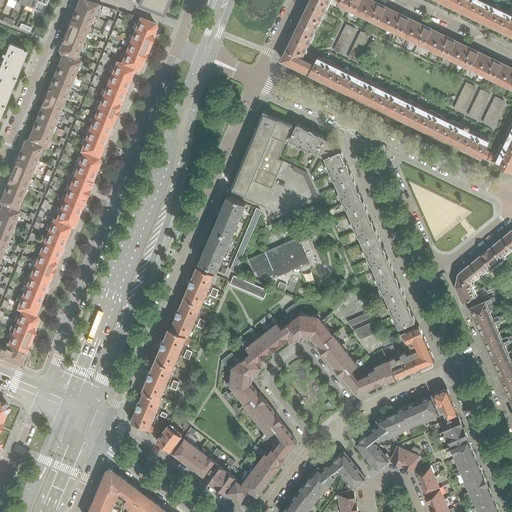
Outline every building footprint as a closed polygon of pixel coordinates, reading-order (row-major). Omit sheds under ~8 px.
[(45,0),(35,0),(32,8),(41,11),(45,0)] [(92,16),(95,10),(97,4),(83,0),(76,0),(73,9),(92,17),(92,16)] [(136,0),(135,3),(160,13),(165,0),(136,0)] [(310,0),(307,8),(322,15),(326,5),(315,0),(310,0)] [(351,11),(356,0),(341,0),(339,5),(351,11)] [(364,17),(372,0),(370,0),(356,0),(351,11),(364,17)] [(372,0),(364,17),(376,23),(384,6),(372,0)] [(453,0),(451,6),(462,11),(467,0),(453,0)] [(472,16),(480,0),(467,0),(462,11),(472,16)] [(480,0),(472,16),(483,21),(491,4),(482,0),(480,0)] [(483,21),(494,26),(502,9),(491,4),(483,21)] [(388,29),(396,12),(384,6),(376,23),(388,29)] [(322,15),(307,8),(302,17),(317,25),(322,15)] [(69,20),(88,28),(88,27),(90,21),(96,23),(98,18),(92,16),(92,17),(73,9),(69,20)] [(494,26),(504,32),(511,15),(511,14),(502,9),(494,26)] [(401,35),(408,18),(396,12),(388,29),(401,35)] [(131,27),(151,35),(155,26),(153,23),(138,17),(136,23),(133,22),(131,27)] [(317,25),(302,17),(297,27),(312,34),(317,25)] [(413,40),(421,24),(408,18),(401,35),(413,40)] [(69,20),(65,31),(83,38),(86,32),(91,34),(93,29),(88,27),(88,28),(69,20)] [(355,29),(346,24),(333,51),(343,55),(355,29)] [(421,24),(413,40),(425,46),(433,30),(421,24)] [(126,39),(147,47),(151,35),(131,27),(131,28),(133,29),(131,35),(128,33),(126,39)] [(312,34),(297,27),(293,36),(307,44),(312,34)] [(433,30),(425,46),(438,52),(445,36),(433,30)] [(81,45),(83,38),(65,31),(61,41),(79,49),(84,51),(86,46),(81,45)] [(369,35),(360,31),(348,58),(357,62),(369,35)] [(293,36),(288,46),(303,54),(307,44),(293,36)] [(445,36),(438,52),(450,58),(458,42),(445,36)] [(121,51),(142,59),(147,47),(126,39),(124,44),(127,45),(124,51),(122,49),(121,51)] [(79,49),(61,41),(57,50),(58,53),(60,54),(80,61),(75,59),(79,49)] [(19,66),(20,66),(22,61),(21,61),(25,49),(8,42),(0,60),(0,72),(14,77),(19,66)] [(462,64),(470,48),(458,42),(450,58),(462,64)] [(300,58),(303,54),(288,46),(282,58),(283,58),(284,61),(283,61),(306,72),(307,72),(306,71),(310,63),(300,58)] [(470,48),(462,64),(474,70),(482,54),(470,48)] [(115,60),(115,61),(132,68),(135,69),(138,68),(142,59),(121,51),(119,55),(122,57),(120,62),(115,60)] [(80,61),(60,54),(56,65),(75,72),(80,61)] [(487,76),(495,60),(482,54),(474,70),(487,76)] [(308,73),(320,79),(328,62),(317,57),(309,73),(308,73)] [(495,60),(487,76),(499,82),(507,66),(495,60)] [(132,68),(115,61),(112,67),(110,66),(107,71),(128,79),(132,68)] [(339,67),(328,62),(320,79),(331,84),(339,67)] [(71,83),(75,72),(56,65),(52,75),(71,83)] [(511,88),(511,86),(511,68),(507,66),(499,82),(511,88)] [(339,67),(331,84),(341,89),(350,72),(339,67)] [(105,77),(103,82),(123,90),(128,79),(107,71),(107,72),(110,73),(108,78),(105,77)] [(7,94),(8,94),(10,89),(9,89),(14,77),(0,72),(0,104),(3,105),(7,94)] [(360,77),(350,72),(341,89),(352,94),(360,77)] [(67,93),(71,83),(52,75),(48,86),(67,93)] [(363,100),(371,83),(360,77),(352,94),(363,100)] [(119,101),(123,90),(103,82),(103,83),(105,84),(103,89),(101,88),(99,93),(119,101)] [(475,87),(466,82),(453,109),(462,113),(475,87)] [(382,88),(371,83),(363,100),(373,105),(382,88)] [(62,104),(67,93),(48,86),(43,97),(62,104)] [(384,110),(392,93),(382,88),(373,105),(384,110)] [(489,94),(480,89),(467,116),(477,120),(489,94)] [(96,99),(94,104),(114,113),(119,101),(99,93),(98,94),(101,95),(99,100),(96,99)] [(403,98),(392,93),(384,110),(395,115),(403,98)] [(504,101),(494,96),(481,123),(491,127),(504,101)] [(43,97),(39,107),(58,115),(62,104),(43,97)] [(403,98),(395,115),(405,120),(414,103),(403,98)] [(424,109),(414,103),(405,120),(416,126),(424,109)] [(90,115),(110,124),(114,113),(94,104),(92,109),(95,110),(93,115),(90,114),(90,115)] [(39,107),(35,119),(53,126),(58,115),(39,107)] [(427,131),(435,114),(424,109),(416,126),(427,131)] [(264,112),(260,121),(247,151),(281,165),(283,161),(282,161),(282,160),(278,159),(292,125),(277,118),(264,112)] [(446,119),(435,114),(427,131),(437,136),(446,119)] [(86,125),(85,126),(106,135),(110,124),(90,115),(88,120),(90,121),(88,127),(86,125)] [(49,137),(53,126),(35,119),(30,130),(49,137)] [(448,141),(456,124),(446,119),(437,136),(448,141)] [(313,130),(308,128),(308,129),(296,123),(288,140),(317,154),(324,138),(324,137),(313,132),(313,130)] [(67,134),(70,126),(65,124),(62,132),(67,134)] [(467,129),(456,124),(448,141),(459,146),(467,129)] [(81,136),(81,137),(101,146),(106,135),(85,126),(83,131),(86,133),(84,137),(81,136)] [(469,151),(478,135),(467,129),(459,146),(469,151)] [(30,130),(27,139),(45,147),(49,137),(30,130)] [(489,140),(478,135),(469,151),(481,157),(481,156),(489,140)] [(97,157),(101,146),(81,137),(79,142),(81,143),(79,150),(97,157)] [(323,156),(323,157),(340,150),(337,144),(333,142),(332,142),(324,138),(317,154),(323,156)] [(45,147),(27,139),(26,139),(25,139),(23,140),(19,149),(38,156),(42,146),(45,148),(45,147)] [(511,143),(504,140),(497,154),(511,160),(511,143)] [(19,149),(15,160),(34,167),(38,156),(19,149)] [(97,157),(79,150),(78,151),(81,152),(79,157),(77,156),(74,162),(77,163),(95,171),(99,160),(98,157),(97,157)] [(335,185),(352,178),(347,167),(347,166),(345,161),(345,162),(340,150),(323,157),(326,164),(325,164),(332,179),(335,185)] [(247,151),(232,188),(246,194),(251,180),(271,189),(281,165),(247,151)] [(511,167),(511,160),(497,154),(496,156),(486,151),(483,158),(508,170),(511,169),(511,167)] [(49,176),(56,160),(51,159),(45,175),(49,176)] [(29,178),(34,167),(15,160),(11,171),(29,178)] [(72,167),(70,172),(91,181),(95,171),(77,163),(75,168),(72,167)] [(11,171),(6,181),(25,189),(29,178),(11,171)] [(86,192),(91,181),(70,172),(70,173),(73,174),(70,180),(67,179),(66,183),(86,192)] [(348,214),(364,207),(359,195),(360,195),(357,190),(352,178),(335,185),(338,193),(344,207),(345,207),(348,214)] [(6,181),(2,192),(21,199),(25,189),(6,181)] [(66,190),(64,194),(82,202),(86,192),(66,183),(63,189),(66,190)] [(17,209),(21,199),(2,192),(0,197),(0,203),(0,204),(19,211),(19,210),(17,209)] [(61,202),(60,205),(78,213),(82,202),(64,194),(64,196),(61,195),(58,201),(61,202)] [(226,196),(222,205),(212,230),(230,237),(245,204),(226,196)] [(0,204),(0,215),(15,222),(19,211),(0,204)] [(74,223),(78,213),(60,205),(59,207),(56,206),(54,212),(57,213),(54,219),(52,218),(51,218),(69,225),(70,225),(74,223)] [(357,235),(360,242),(377,235),(372,224),(372,223),(370,218),(369,218),(364,207),(348,214),(351,221),(350,221),(357,236),(357,235)] [(260,210),(256,208),(229,270),(235,272),(261,212),(260,210)] [(0,215),(0,228),(11,232),(15,222),(0,215)] [(65,237),(69,225),(51,218),(49,224),(46,223),(44,229),(47,230),(65,237)] [(0,228),(0,240),(6,243),(11,232),(0,228)] [(511,246),(511,228),(501,237),(510,248),(511,246)] [(39,240),(42,241),(60,248),(65,237),(47,230),(44,235),(42,234),(39,240)] [(230,237),(212,230),(197,263),(216,271),(230,237)] [(373,270),(389,263),(384,252),(385,251),(382,247),(377,235),(360,242),(363,249),(363,250),(369,264),(370,264),(373,270)] [(306,256),(305,256),(299,242),(301,241),(301,239),(299,240),(297,237),(264,252),(265,254),(261,256),(260,254),(253,257),(258,269),(261,275),(270,278),(275,275),(275,277),(309,262),(306,256)] [(501,237),(490,246),(501,259),(505,256),(503,254),(510,248),(501,237)] [(56,259),(60,248),(42,241),(40,247),(37,245),(35,251),(56,259)] [(490,268),(501,259),(490,246),(480,255),(490,268)] [(31,261),(31,262),(51,270),(56,259),(35,251),(37,253),(34,262),(31,261)] [(480,255),(469,264),(478,275),(485,269),(487,271),(490,268),(480,255)] [(47,282),(51,270),(31,262),(29,267),(31,268),(29,273),(27,271),(26,273),(47,282)] [(385,299),(402,292),(396,280),(397,280),(395,274),(394,275),(389,263),(373,270),(376,278),(375,278),(382,292),(385,299)] [(457,273),(456,279),(470,283),(471,281),(478,275),(469,264),(457,273)] [(188,284),(182,298),(200,305),(213,274),(195,266),(190,279),(189,279),(187,284),(188,284)] [(22,282),(21,285),(42,293),(47,282),(26,273),(24,277),(27,279),(25,283),(22,282)] [(267,290),(233,276),(230,284),(263,298),(267,290)] [(470,286),(470,283),(456,279),(454,286),(462,302),(475,296),(470,286)] [(38,304),(42,293),(21,285),(20,289),(22,290),(20,295),(18,294),(17,296),(38,304)] [(219,291),(214,288),(210,296),(216,298),(219,291)] [(398,327),(414,320),(409,308),(408,303),(407,304),(402,292),(385,299),(388,306),(394,321),(395,320),(398,327)] [(18,301),(15,308),(35,315),(34,313),(38,304),(17,296),(15,300),(18,301)] [(468,308),(473,318),(489,311),(486,304),(495,301),(493,297),(468,308)] [(175,315),(170,328),(186,335),(187,336),(200,305),(182,298),(177,310),(177,309),(174,315),(175,315)] [(288,338),(292,342),(292,343),(301,335),(299,313),(295,317),(292,313),(297,309),(293,304),(285,311),(292,319),(280,328),(288,338)] [(16,320),(15,320),(32,326),(35,317),(35,315),(15,308),(19,310),(18,315),(15,314),(13,319),(16,320)] [(492,318),(489,311),(473,318),(477,328),(506,316),(505,314),(498,317),(498,315),(492,318)] [(366,313),(355,317),(347,322),(351,327),(371,317),(368,312),(366,313)] [(317,315),(299,313),(301,335),(311,335),(317,315)] [(317,315),(311,335),(318,345),(331,334),(323,324),(333,316),(331,313),(321,321),(317,315)] [(273,324),(266,330),(278,346),(288,338),(280,328),(276,322),(270,314),(267,316),(273,324)] [(477,328),(482,339),(498,331),(495,324),(501,322),(500,321),(507,318),(506,316),(477,328)] [(206,322),(200,319),(197,326),(203,329),(206,322)] [(27,338),(32,326),(15,320),(13,326),(10,325),(8,331),(27,338)] [(372,322),(353,330),(360,339),(377,332),(372,322)] [(404,344),(406,343),(407,343),(423,336),(418,325),(399,333),(404,344)] [(186,335),(170,328),(168,327),(163,340),(162,340),(160,345),(160,346),(155,359),(172,367),(186,335)] [(251,328),(248,330),(268,354),(278,346),(266,330),(258,337),(251,328)] [(245,347),(249,352),(257,362),(268,354),(248,330),(254,339),(248,344),(241,335),(235,340),(239,345),(242,343),(245,347)] [(317,345),(325,356),(340,344),(335,337),(339,333),(337,330),(332,333),(331,334),(318,345),(317,345)] [(9,336),(7,342),(12,344),(23,349),(27,338),(8,331),(6,335),(9,336)] [(501,338),(498,331),(482,339),(486,349),(511,337),(511,335),(507,337),(507,336),(501,338)] [(394,335),(381,341),(383,346),(396,340),(394,335)] [(427,345),(423,336),(407,343),(410,352),(411,352),(427,345)] [(511,337),(486,349),(491,359),(507,352),(504,345),(509,342),(509,341),(511,339),(511,337)] [(3,349),(0,347),(0,357),(5,360),(12,344),(7,342),(5,341),(3,346),(4,347),(3,349)] [(410,352),(407,343),(406,343),(407,345),(402,347),(404,352),(399,354),(401,357),(408,373),(418,368),(411,352),(410,352)] [(23,349),(12,344),(5,360),(15,363),(18,360),(23,349)] [(325,356),(333,367),(349,354),(340,344),(325,356)] [(433,359),(430,351),(427,345),(411,352),(418,368),(432,362),(433,359)] [(192,351),(186,349),(184,357),(189,359),(192,351)] [(261,367),(257,362),(249,352),(239,361),(232,352),(221,361),(225,365),(232,359),(235,363),(231,367),(251,374),(261,367)] [(511,357),(510,359),(507,352),(491,359),(495,369),(511,361),(511,357)] [(341,377),(343,376),(350,370),(362,361),(360,358),(355,362),(349,354),(333,367),(341,377)] [(388,359),(397,377),(408,373),(401,357),(399,354),(400,357),(395,359),(394,356),(388,359)] [(142,390),(144,390),(160,397),(172,367),(155,359),(150,371),(149,371),(147,376),(148,377),(142,390)] [(374,365),(375,368),(381,382),(382,384),(394,378),(386,360),(377,364),(375,359),(372,360),(374,365)] [(511,361),(495,369),(500,379),(511,374),(511,361)] [(231,367),(228,385),(250,382),(251,374),(231,367)] [(369,373),(361,376),(366,388),(381,382),(375,368),(368,371),(369,373)] [(357,378),(350,370),(343,376),(356,393),(366,388),(361,376),(357,378)] [(511,374),(500,379),(504,390),(511,386),(511,374)] [(179,382),(173,380),(170,387),(176,389),(179,382)] [(235,393),(243,404),(258,392),(250,382),(228,385),(232,390),(228,393),(226,391),(222,394),(226,399),(235,393)] [(161,398),(160,397),(144,390),(139,403),(138,403),(136,408),(137,408),(131,421),(147,428),(146,431),(155,437),(159,431),(150,425),(161,398)] [(444,390),(433,395),(436,403),(450,397),(447,391),(444,390)] [(251,415),(267,402),(259,391),(258,392),(243,404),(242,404),(234,411),(238,416),(243,413),(241,410),(245,407),(251,415)] [(418,401),(425,419),(438,413),(431,395),(418,401)] [(457,414),(450,397),(436,403),(439,411),(443,410),(447,418),(457,414)] [(0,414),(3,416),(5,410),(7,410),(8,407),(7,404),(4,402),(3,403),(0,401),(0,414)] [(406,406),(414,424),(425,419),(418,401),(406,406)] [(275,412),(267,402),(251,415),(259,425),(275,412)] [(406,406),(394,411),(395,412),(402,430),(403,430),(404,434),(408,432),(406,427),(414,424),(406,406)] [(283,422),(275,412),(259,425),(265,433),(261,436),(266,442),(270,439),(267,436),(274,430),(283,423),(283,422)] [(395,412),(388,414),(382,417),(390,435),(392,440),(396,438),(394,434),(402,430),(395,412)] [(457,414),(447,418),(439,422),(443,430),(461,422),(457,414)] [(390,435),(382,417),(376,419),(378,424),(367,432),(375,443),(381,438),(382,439),(390,435)] [(465,430),(461,422),(443,430),(444,435),(440,436),(442,440),(446,438),(465,430)] [(280,438),(279,441),(290,449),(296,440),(283,423),(274,430),(280,438)] [(167,425),(157,438),(156,440),(169,450),(181,435),(167,425)] [(196,431),(191,427),(187,431),(193,435),(196,431)] [(468,438),(465,430),(446,438),(449,446),(468,438)] [(430,431),(426,433),(430,443),(434,441),(430,431)] [(172,452),(182,460),(194,445),(186,438),(190,434),(187,432),(172,452)] [(367,432),(359,438),(355,442),(366,456),(378,446),(375,443),(367,432)] [(425,439),(423,434),(413,438),(415,443),(425,439)] [(468,439),(468,438),(449,446),(445,448),(446,451),(450,450),(452,455),(455,461),(473,452),(467,439),(468,439)] [(290,449),(279,441),(273,449),(271,448),(267,453),(280,462),(290,449)] [(182,460),(193,468),(204,452),(194,445),(182,460)] [(262,455),(257,462),(272,474),(281,463),(280,462),(267,453),(266,454),(264,452),(255,445),(253,448),(262,455)] [(391,461),(401,465),(408,450),(397,445),(391,461)] [(378,446),(366,456),(376,469),(388,460),(388,459),(390,456),(386,451),(384,454),(378,446)] [(222,452),(216,448),(213,453),(218,456),(222,452)] [(419,454),(408,450),(401,465),(412,470),(419,454)] [(339,471),(342,475),(355,464),(344,451),(331,460),(339,471)] [(193,468),(203,476),(214,461),(214,460),(204,452),(193,468)] [(479,466),(473,452),(455,461),(459,469),(455,471),(457,476),(461,475),(479,466)] [(248,465),(252,459),(248,456),(243,461),(248,465)] [(222,467),(214,461),(203,476),(202,477),(213,485),(232,459),(229,457),(222,467)] [(223,493),(225,491),(234,479),(235,477),(228,472),(235,462),(232,459),(213,485),(223,493)] [(320,468),(317,466),(313,471),(329,484),(334,477),(333,476),(339,471),(331,460),(320,468)] [(272,474),(257,462),(248,473),(264,485),(272,474)] [(355,464),(342,475),(352,488),(365,477),(355,464)] [(430,465),(415,470),(420,483),(435,477),(430,465)] [(485,480),(479,466),(461,475),(467,489),(485,480)] [(88,511),(108,511),(117,491),(125,480),(110,469),(107,470),(88,511)] [(313,471),(305,481),(321,494),(327,486),(331,489),(332,487),(329,484),(313,471)] [(248,473),(240,483),(248,489),(256,496),(264,485),(248,473)] [(420,483),(424,494),(440,488),(435,477),(420,483)] [(248,489),(240,483),(234,479),(225,491),(238,501),(248,489)] [(136,488),(125,480),(117,491),(126,497),(122,503),(124,504),(136,488)] [(492,494),(485,480),(467,489),(468,490),(463,492),(465,496),(470,494),(473,503),(492,494)] [(321,494),(305,481),(305,482),(304,481),(296,492),(312,504),(318,497),(321,500),(323,498),(320,495),(321,494)] [(136,488),(124,504),(134,511),(135,511),(147,496),(136,488)] [(424,494),(429,505),(444,499),(440,488),(424,494)] [(339,504),(355,501),(353,489),(336,492),(339,504)] [(296,492),(288,502),(300,511),(306,511),(312,504),(296,492)] [(489,511),(498,508),(492,494),(473,503),(474,505),(470,507),(472,511),(476,509),(477,511),(489,511)] [(151,511),(158,504),(147,496),(135,511),(151,511)] [(444,499),(429,505),(431,511),(442,511),(449,510),(444,499)] [(357,511),(355,501),(339,504),(340,511),(357,511)] [(300,511),(288,502),(281,511),(300,511)]
